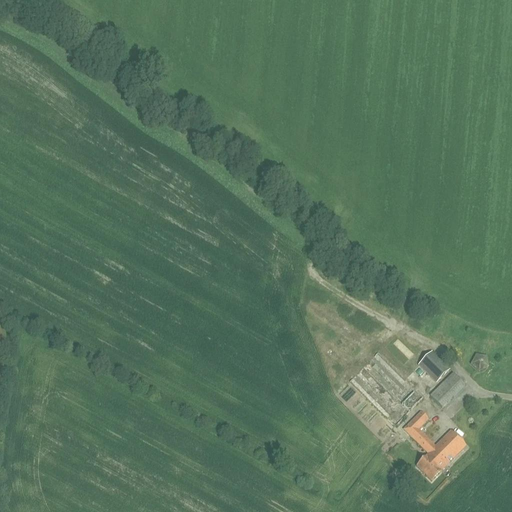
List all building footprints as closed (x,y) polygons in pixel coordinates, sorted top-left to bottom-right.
[(377,353),(363,368),(349,382),(394,427),(423,398),(377,353)] [(418,366),(435,383),(448,370),(431,353),(418,366)] [(475,362),(481,372),(490,368),(484,357),(475,362)] [(441,408),(464,386),(452,374),(429,397),(441,408)] [(440,472),(465,447),(450,432),(433,450),(428,445),(430,443),(417,430),(428,420),(421,413),(403,430),(428,455),(415,467),(431,482),(441,472),(440,472)]
